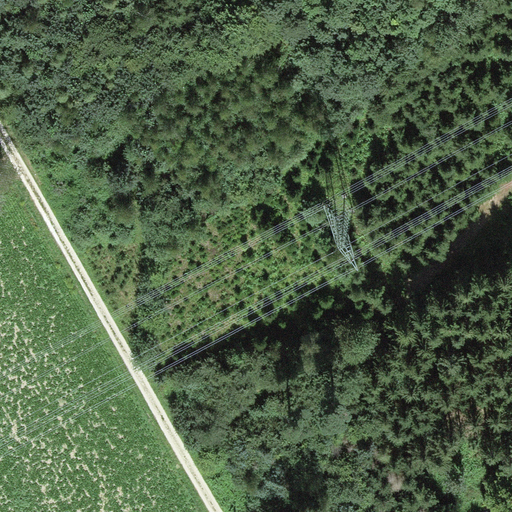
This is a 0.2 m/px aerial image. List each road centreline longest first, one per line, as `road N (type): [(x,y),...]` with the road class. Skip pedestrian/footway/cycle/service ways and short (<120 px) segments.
road 1 (track): [(0,145),(141,387)]
road 2 (track): [(141,387),(217,511)]
